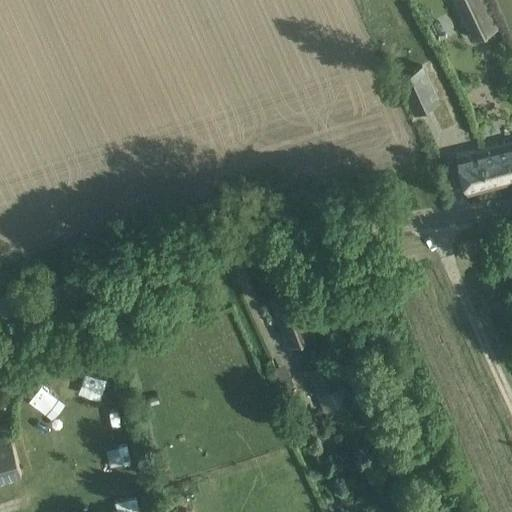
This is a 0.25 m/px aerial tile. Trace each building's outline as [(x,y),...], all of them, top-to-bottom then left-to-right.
[(482,0),(454,0),(472,37),(495,26),(482,0)] [(422,64),(396,76),(414,114),(440,102),(422,64)] [(511,140),(481,149),(491,187),(506,183),(507,180),(511,179),(511,140)] [(481,149),(457,156),(467,194),(491,187),(481,149)] [(267,178),(241,184),(244,199),(270,194),(267,178)] [(297,287),(271,297),(289,344),(314,334),(297,287)] [(67,377),(61,355),(31,362),(36,385),(67,377)] [(332,358),(306,370),(325,412),(351,400),(332,358)] [(285,363),(274,368),(298,419),(308,415),(299,394),(294,396),(290,386),(295,383),(285,363)] [(9,437),(0,439),(0,477),(19,473),(9,437)]
